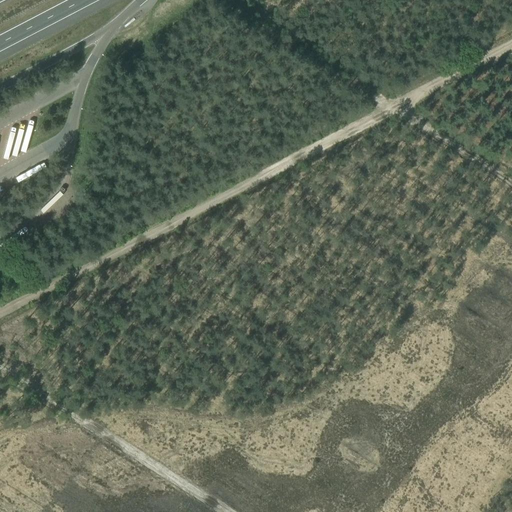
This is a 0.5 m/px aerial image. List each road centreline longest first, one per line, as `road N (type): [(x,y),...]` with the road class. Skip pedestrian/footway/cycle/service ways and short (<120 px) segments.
road 1 (track): [(511,42),(0,314)]
road 2 (track): [(0,372),(221,511)]
road 3 (track): [(395,107),(511,182)]
